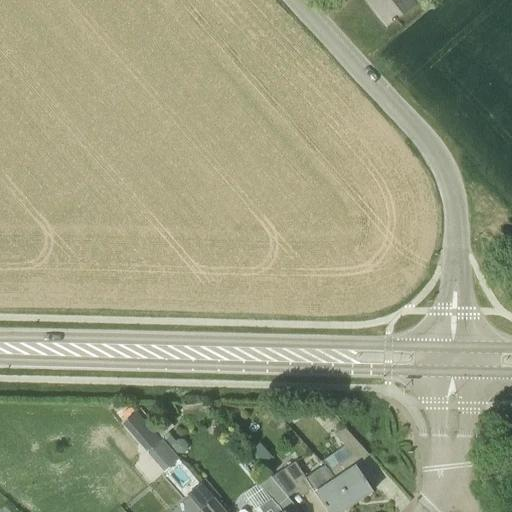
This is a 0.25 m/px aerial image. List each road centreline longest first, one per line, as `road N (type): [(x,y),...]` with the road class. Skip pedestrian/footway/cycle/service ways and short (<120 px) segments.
road 1 (tertiary): [(453,345),(458,242),(444,165),(295,0)]
road 2 (secondary): [(0,353),(304,359)]
road 3 (secondary): [(453,345),(356,344),(304,359)]
road 4 (secondary): [(304,359),(357,370),(437,371)]
